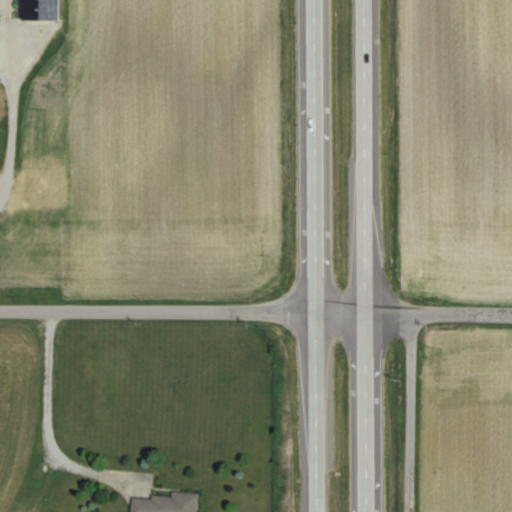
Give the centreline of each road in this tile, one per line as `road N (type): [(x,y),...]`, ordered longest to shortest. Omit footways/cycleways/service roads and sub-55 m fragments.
road 1 (residential): [(315,312),(0,310)]
road 2 (primary): [(366,314),(365,0)]
road 3 (primary): [(310,0),(315,312)]
road 4 (primary): [(315,312),(315,511)]
road 5 (primary): [(364,511),(366,314)]
road 6 (residential): [(410,511),(410,314)]
road 7 (residential): [(511,314),(366,314)]
